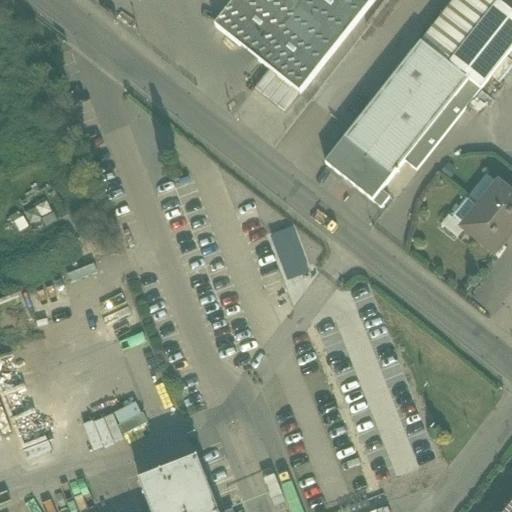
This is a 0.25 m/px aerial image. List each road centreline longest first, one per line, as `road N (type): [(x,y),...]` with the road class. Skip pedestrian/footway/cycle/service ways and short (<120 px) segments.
road 1 (residential): [(511,367),(51,0)]
road 2 (unknown): [(0,504),(231,420)]
road 3 (unknown): [(274,178),(432,0)]
